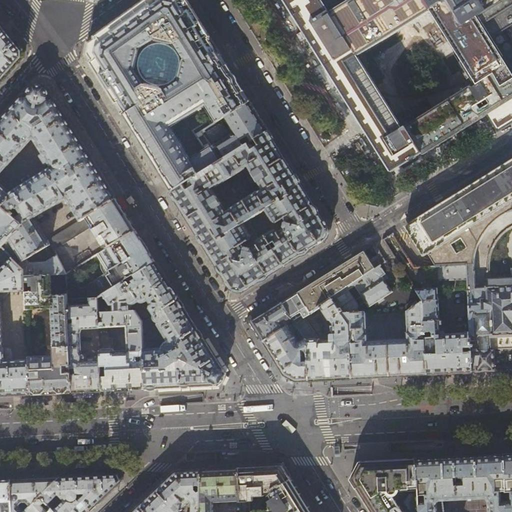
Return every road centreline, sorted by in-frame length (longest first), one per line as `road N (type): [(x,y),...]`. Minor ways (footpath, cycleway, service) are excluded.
road 1 (tertiary): [(52,44),(221,319)]
road 2 (residential): [(209,0),(357,236)]
road 3 (primary): [(286,423),(511,413)]
road 4 (primary): [(0,436),(192,428)]
road 5 (residential): [(357,236),(511,140)]
road 6 (residential): [(221,319),(357,236)]
